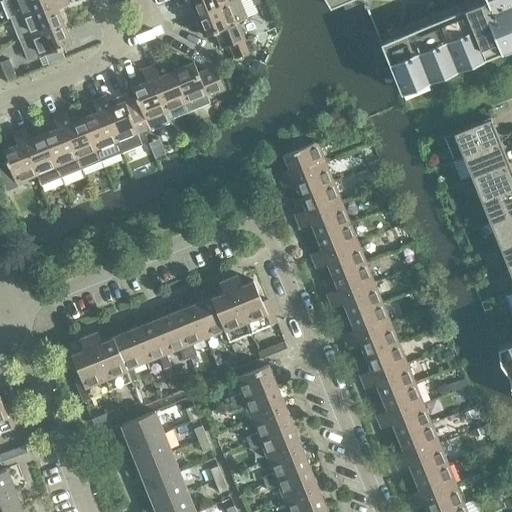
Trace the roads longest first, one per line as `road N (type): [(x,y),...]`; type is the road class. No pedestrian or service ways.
road 1 (residential): [(381,511),(271,240),(253,221),(227,221),(10,310)]
road 2 (residential): [(88,511),(10,310)]
road 3 (residential): [(0,103),(93,66),(109,46)]
